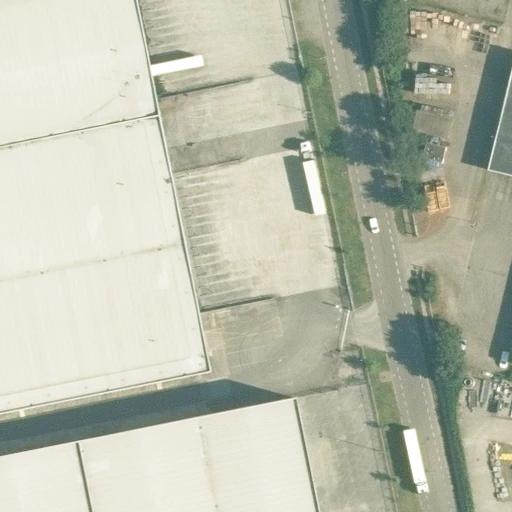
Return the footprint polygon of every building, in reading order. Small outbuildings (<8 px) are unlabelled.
[(0,0),(0,147),(136,121),(142,152),(163,148),(133,0),(0,0)] [(511,91),(500,138),(511,141),(511,91)] [(412,131),(448,139),(453,118),(417,110),(412,131)] [(0,414),(208,372),(200,331),(163,148),(142,152),(136,121),(0,147),(0,414)] [(424,159),(443,163),(447,148),(427,143),(424,159)] [(0,457),(0,511),(316,511),(294,398),(236,410),(211,415),(0,457)]
